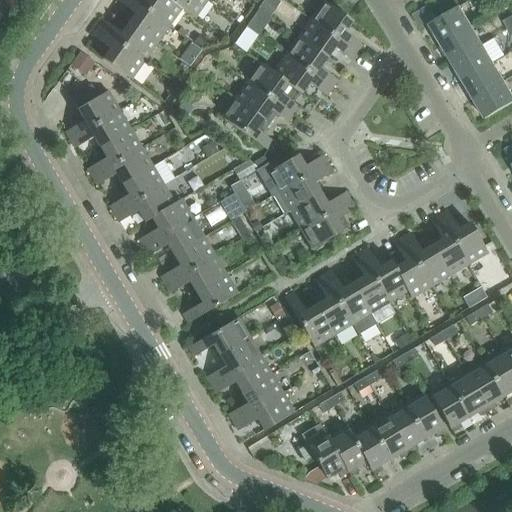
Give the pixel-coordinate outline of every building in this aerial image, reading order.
[(128,24),(157,44),(170,26),(132,0),(118,0),(117,1),(135,14),(128,24)] [(132,0),(170,26),(182,9),(170,0),(132,0)] [(170,0),(182,9),(195,18),(208,0),(207,0),(170,0)] [(276,0),(265,0),(258,10),(265,15),(269,18),(280,3),(276,0)] [(310,20),(357,53),(363,46),(345,33),(352,22),(324,2),(310,20)] [(471,27),(460,7),(438,20),(430,6),(422,11),(441,45),(471,27)] [(258,10),(247,26),(254,31),(265,15),(258,10)] [(238,15),(235,19),(241,24),(244,20),(238,15)] [(508,29),(511,26),(511,16),(503,22),(508,29)] [(357,53),(310,20),(298,38),(327,58),(334,48),(352,61),(357,53)] [(103,21),(98,28),(145,62),(157,44),(128,24),(121,34),(103,21)] [(259,35),(247,27),(234,45),(246,53),(259,35)] [(471,27),(441,45),(452,63),(482,45),(471,27)] [(98,28),(92,36),(110,49),(103,60),(132,80),(145,62),(98,28)] [(182,28),(178,33),(185,38),(188,33),(182,28)] [(199,37),(194,44),(201,49),(207,42),(199,37)] [(327,58),(298,38),(285,55),(332,89),(338,81),(320,68),(327,58)] [(192,43),(180,60),(189,67),(201,50),(192,43)] [(463,82),(493,64),(482,45),(452,63),(463,82)] [(81,52),(71,66),(85,76),(95,62),(81,52)] [(219,52),(209,55),(220,62),(222,60),(219,52)] [(285,55),(273,73),(288,84),(288,85),(299,93),(301,94),(309,83),(327,96),(332,89),(285,55)] [(181,63),(178,68),(185,72),(188,68),(181,63)] [(288,85),(288,84),(273,73),(260,63),(247,82),(294,115),(299,107),(292,102),(299,93),(288,85)] [(474,100),(505,82),(493,64),(463,82),(474,100)] [(294,115),(247,82),(234,99),(263,120),(269,124),(276,114),(288,123),(294,115)] [(511,94),(505,82),(474,100),(486,120),(511,104),(511,94)] [(65,132),(70,141),(120,111),(108,92),(99,97),(92,85),(71,98),(78,109),(78,110),(84,121),(65,132)] [(221,117),(268,151),(274,142),(262,134),(269,124),(263,120),(234,99),(221,117)] [(94,137),(100,148),(131,130),(120,111),(70,141),(75,149),(94,137)] [(87,169),(92,178),(142,148),(131,130),(100,148),(106,158),(87,169)] [(215,144),(204,150),(208,158),(219,152),(215,144)] [(116,174),(122,185),(153,167),(142,148),(92,178),(97,186),(116,174)] [(267,174),(279,193),(328,164),(323,155),(304,167),(298,156),(267,174)] [(265,157),(256,162),(260,169),(269,163),(265,157)] [(249,161),(234,170),(239,179),(257,169),(249,161)] [(279,193),(290,212),(320,194),(314,183),(333,172),(328,164),(279,193)] [(110,206),(114,215),(164,185),(153,167),(122,185),(128,195),(110,206)] [(231,187),(237,199),(248,193),(241,181),(231,187)] [(145,223),(152,219),(151,218),(175,204),(164,185),(114,215),(119,223),(138,212),(145,223)] [(290,212),(301,230),(350,201),(345,193),(326,204),(320,194),(290,212)] [(232,195),(227,198),(238,217),(243,214),(232,195)] [(245,196),(238,200),(244,211),(251,207),(245,196)] [(151,218),(152,219),(158,229),(139,240),(144,248),(193,219),(182,200),(175,204),(151,218)] [(301,230),(312,249),(349,228),(342,216),(355,209),(350,201),(301,230)] [(447,211),(439,216),(468,265),(488,254),(469,223),(458,230),(447,211)] [(450,276),(468,265),(439,216),(430,221),(442,240),(431,246),(450,276)] [(167,245),(174,255),(204,237),(193,219),(144,248),(149,256),(167,245)] [(258,221),(251,225),(255,232),(262,228),(258,221)] [(431,287),(450,276),(431,246),(421,252),(410,233),(402,238),(431,287)] [(266,235),(260,239),(266,251),(273,247),(266,235)] [(161,277),(166,285),(215,256),(204,237),(174,255),(180,266),(161,277)] [(412,299),(431,287),(402,238),(394,243),(405,262),(395,268),(394,268),(408,292),(412,299)] [(408,292),(394,268),(395,268),(391,261),(379,268),(368,249),(360,254),(389,303),(408,292)] [(371,314),(389,303),(360,254),(352,258),(363,277),(353,284),(371,314)] [(190,282),(196,293),(226,275),(215,256),(166,285),(171,294),(190,282)] [(477,270),(462,276),(467,291),(483,285),(477,270)] [(323,276),(352,325),(358,335),(377,324),(371,314),(353,284),(342,290),(331,271),(323,276)] [(226,275),(196,293),(202,303),(183,314),(188,323),(238,294),(226,275)] [(334,336),(352,325),(323,276),(315,281),(326,299),(315,306),(334,336)] [(334,336),(315,306),(305,312),(294,293),(285,298),(314,348),(334,336)] [(278,303),(270,308),(278,321),(285,316),(278,303)] [(477,311),(481,319),(492,313),(487,305),(477,311)] [(481,319),(477,311),(466,318),(471,326),(481,319)] [(213,346),(219,356),(250,338),(238,318),(189,348),(194,357),(213,346)] [(291,324),(281,330),(288,340),(297,335),(291,324)] [(442,332),(446,340),(457,334),(452,326),(442,332)] [(446,340),(442,332),(431,339),(436,347),(446,340)] [(408,334),(396,342),(400,350),(413,342),(408,334)] [(261,356),(250,338),(219,356),(225,366),(207,378),(211,386),(261,356)] [(511,345),(501,352),(511,370),(511,345)] [(403,355),(408,363),(419,357),(414,349),(403,355)] [(511,370),(501,352),(483,363),(504,397),(511,392),(511,370)] [(374,355),(371,356),(376,364),(382,361),(377,360),(374,355)] [(408,363),(403,355),(392,362),(397,369),(408,363)] [(235,383),(241,393),(272,375),(261,356),(211,386),(216,394),(235,383)] [(494,403),(504,397),(483,363),(466,373),(489,412),(497,407),(494,403)] [(365,378),(369,386),(380,379),(376,372),(365,378)] [(481,417),(489,412),(466,373),(449,384),(469,418),(478,412),(481,417)] [(283,394),(272,375),(241,393),(247,404),(229,415),(233,423),(283,394)] [(369,386),(365,378),(354,384),(359,392),(369,386)] [(459,424),(469,418),(449,384),(430,394),(450,429),(451,429),(453,433),(462,428),(459,424)] [(330,399),(334,407),(345,400),(341,393),(330,399)] [(283,394),(233,423),(238,431),(257,420),(264,431),(294,413),(283,394)] [(423,394),(405,405),(425,439),(435,434),(437,438),(446,433),(443,429),(423,394)] [(334,407),(330,399),(319,405),(324,413),(334,407)] [(415,445),(425,439),(405,405),(387,416),(410,454),(418,449),(415,445)] [(402,459),(410,454),(387,416),(370,426),(390,460),(399,455),(402,459)] [(326,434),(320,424),(302,435),(307,445),(299,450),(305,461),(313,456),(327,479),(338,473),(340,477),(349,473),(328,438),(329,438),(326,434)] [(380,466),(390,460),(370,426),(352,436),(367,462),(366,462),(372,471),(374,475),(383,470),(380,466)] [(366,462),(367,462),(352,436),(347,427),(329,438),(328,438),(349,473),(351,477),(359,472),(357,468),(366,462)]
